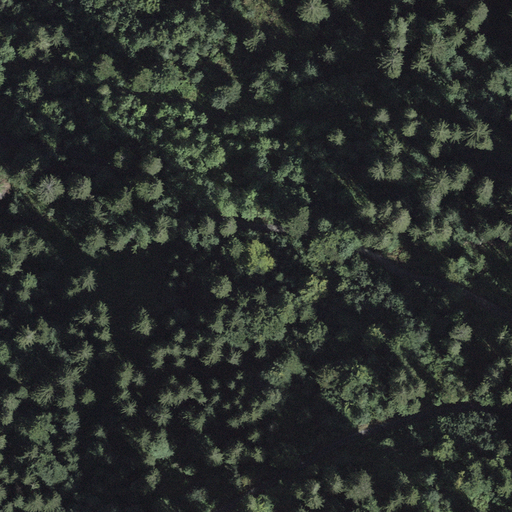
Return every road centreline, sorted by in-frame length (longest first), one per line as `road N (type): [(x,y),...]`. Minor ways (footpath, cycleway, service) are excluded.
road 1 (track): [(0,136),(137,171),(205,217),(350,246),(511,314)]
road 2 (track): [(511,410),(446,410),(371,430),(220,511)]
